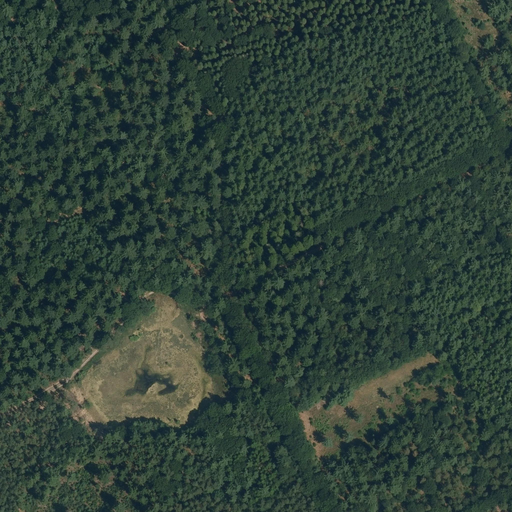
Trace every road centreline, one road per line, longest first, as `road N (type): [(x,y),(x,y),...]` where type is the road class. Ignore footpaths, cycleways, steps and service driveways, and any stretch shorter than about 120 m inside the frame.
road 1 (track): [(97,0),(156,29),(221,122),(226,297)]
road 2 (track): [(187,72),(426,0)]
road 3 (track): [(447,182),(226,297)]
road 4 (track): [(511,148),(438,0)]
road 5 (track): [(260,367),(332,511)]
road 6 (track): [(226,297),(204,307),(154,292),(111,331)]
